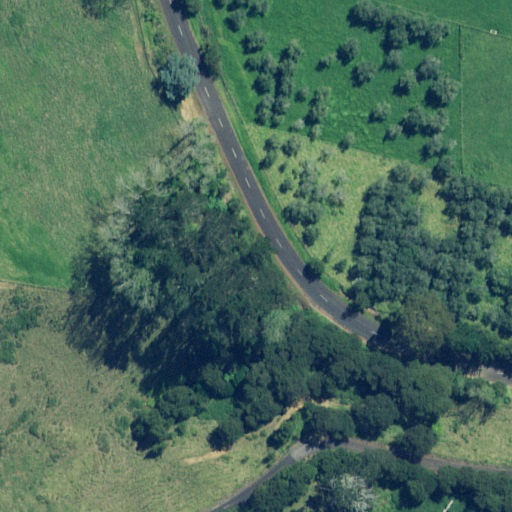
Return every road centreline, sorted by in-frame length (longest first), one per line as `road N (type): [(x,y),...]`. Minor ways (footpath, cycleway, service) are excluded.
road 1 (unclassified): [(511,383),(415,369),(356,349),(283,299),(263,262),(181,0)]
road 2 (track): [(228,511),(340,440),(511,479)]
